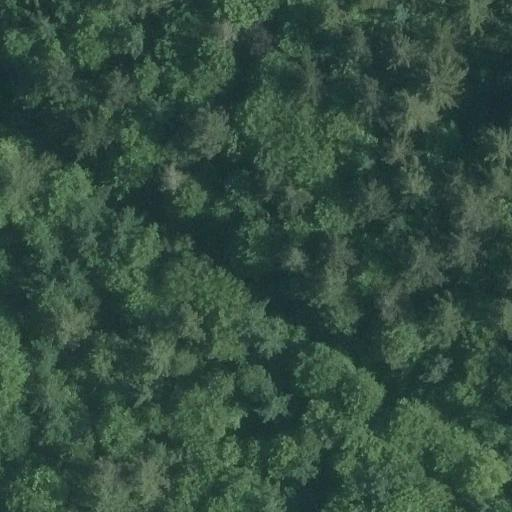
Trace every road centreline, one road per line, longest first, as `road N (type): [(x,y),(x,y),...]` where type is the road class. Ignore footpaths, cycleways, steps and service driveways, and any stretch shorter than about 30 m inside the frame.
road 1 (track): [(511,460),(241,275)]
road 2 (track): [(241,275),(0,117)]
